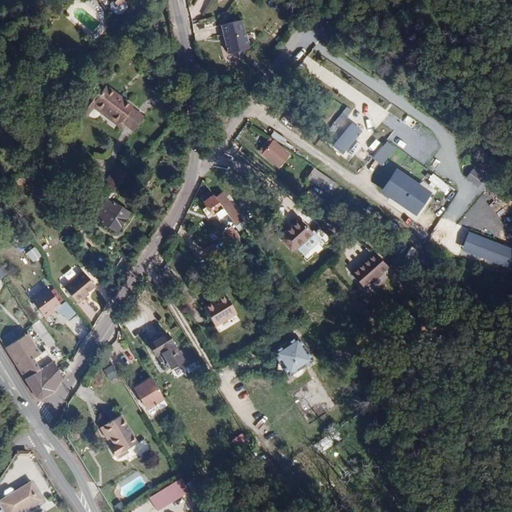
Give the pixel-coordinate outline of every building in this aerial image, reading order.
[(109,0),(112,2),(109,5),(110,10),(115,15),(120,15),(124,9),(124,3),(121,1),(121,0),(109,0)] [(228,41),(225,41),(228,52),(232,51),(238,55),(244,47),(248,46),(240,18),(220,23),(223,35),(229,39),(228,41)] [(118,122),(129,107),(131,106),(104,85),(98,93),(91,88),(84,97),(117,123),(118,122)] [(121,125),(118,122),(117,123),(84,97),(76,107),(85,114),(90,107),(118,129),(121,125)] [(143,118),(129,107),(118,122),(121,125),(132,133),(143,118)] [(344,155),(359,129),(347,122),(331,148),(344,155)] [(379,166),(393,148),(384,141),(370,158),(379,166)] [(289,142),(286,148),(299,157),(303,151),(289,142)] [(275,164),(286,152),(283,149),(273,162),(275,164)] [(399,162),(403,154),(394,149),(390,157),(399,162)] [(303,166),(286,152),(275,164),(293,179),(303,166)] [(391,168),(376,191),(412,215),(428,191),(391,168)] [(484,180),(472,170),(467,177),(478,187),(484,180)] [(110,192),(118,179),(110,173),(100,184),(107,189),(110,192)] [(444,194),(449,187),(430,174),(425,181),(444,194)] [(327,178),(321,187),(343,202),(349,193),(327,178)] [(111,193),(121,181),(118,179),(110,192),(111,193)] [(319,199),(305,188),(301,193),(314,204),(319,199)] [(215,198),(227,215),(228,216),(235,211),(223,193),(215,198)] [(434,208),(439,198),(433,195),(427,205),(434,208)] [(215,198),(214,196),(204,202),(208,207),(203,211),(208,219),(215,215),(218,220),(227,215),(215,198)] [(87,221),(86,223),(91,227),(98,218),(100,220),(99,221),(116,232),(128,212),(111,201),(110,202),(105,199),(87,221)] [(311,234),(298,220),(281,237),(281,241),(290,251),(294,251),(311,234)] [(240,241),(231,228),(223,233),(232,245),(240,241)] [(470,252),(476,237),(466,234),(460,248),(470,252)] [(52,248),(62,242),(59,236),(49,242),(52,248)] [(511,268),(511,251),(476,237),(470,252),(511,268)] [(28,251),(33,261),(40,257),(35,247),(28,251)] [(366,288),(386,265),(382,262),(370,251),(351,275),(366,288)] [(81,297),(85,294),(93,287),(81,273),(63,289),(77,305),(82,300),(81,297)] [(47,288),(32,300),(45,317),(61,305),(47,288)] [(220,302),(206,311),(216,327),(238,314),(226,296),(219,300),(220,302)] [(205,308),(206,311),(220,302),(219,300),(205,308)] [(56,342),(39,320),(32,325),(49,348),(56,342)] [(436,320),(423,321),(424,329),(437,329),(436,320)] [(167,333),(149,344),(165,370),(183,360),(167,333)] [(314,358),(299,334),(288,341),(291,346),(284,350),(283,349),(275,353),(279,359),(278,367),(285,368),(289,374),(294,372),(298,374),(303,371),(303,368),(303,365),(314,358)] [(20,338),(6,347),(25,377),(40,368),(33,356),(40,352),(29,335),(21,339),(20,338)] [(40,368),(25,377),(36,396),(42,397),(53,391),(63,376),(46,349),(40,352),(33,356),(40,368)] [(109,365),(101,371),(107,381),(116,376),(109,365)] [(164,398),(151,378),(135,388),(147,408),(164,398)] [(118,456),(127,451),(137,445),(121,418),(100,430),(105,438),(110,436),(112,440),(116,447),(113,448),(118,456)] [(328,435),(312,444),(317,453),(333,444),(328,435)] [(129,455),(127,451),(118,456),(120,460),(129,455)] [(146,497),(154,511),(187,491),(178,477),(146,497)] [(192,477),(186,481),(194,497),(201,493),(192,477)] [(25,511),(43,502),(30,482),(16,492),(14,489),(11,487),(5,491),(5,494),(6,498),(0,501),(0,507),(2,511),(0,511),(25,511)] [(115,511),(123,508),(120,502),(112,506),(115,511)]
